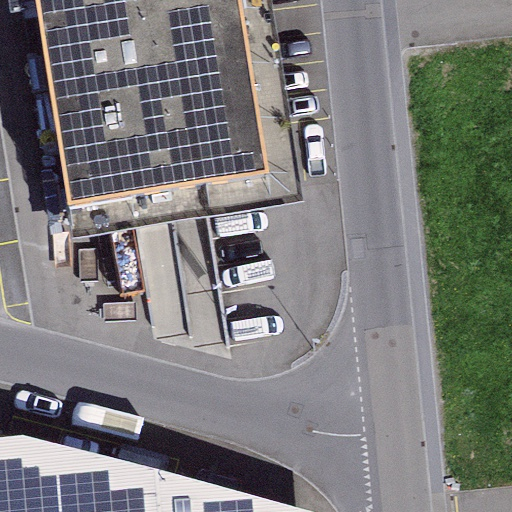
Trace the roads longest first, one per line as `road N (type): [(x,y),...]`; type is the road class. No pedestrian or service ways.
road 1 (unclassified): [(348,0),(389,417)]
road 2 (unclassified): [(0,351),(296,426),(389,417)]
